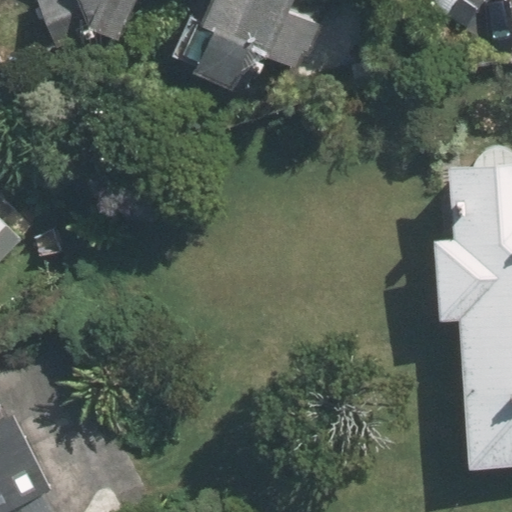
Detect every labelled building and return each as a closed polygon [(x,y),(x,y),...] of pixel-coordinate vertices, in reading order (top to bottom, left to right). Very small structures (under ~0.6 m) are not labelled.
[(84,0),(71,26),(112,47),(135,0),(84,0)] [(212,0),(206,14),(307,60),(334,0),(212,0)] [(471,316),(478,457),(511,455),(511,153),(463,156),(466,232),(435,233),(439,317),(471,316)] [(91,155),(89,207),(179,210),(180,158),(91,155)] [(0,267),(34,236),(0,199),(0,267)] [(0,511),(18,511),(58,493),(19,407),(0,415),(0,511)]
